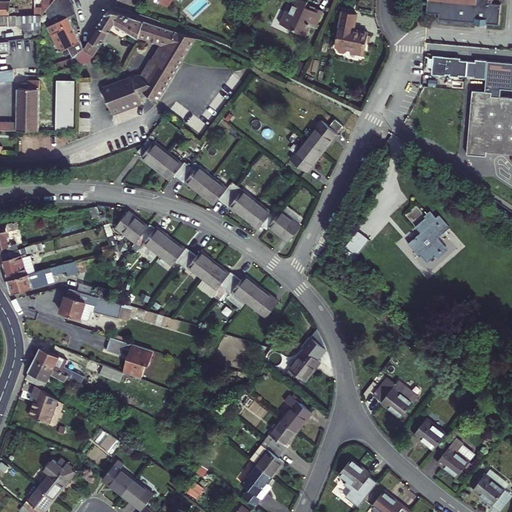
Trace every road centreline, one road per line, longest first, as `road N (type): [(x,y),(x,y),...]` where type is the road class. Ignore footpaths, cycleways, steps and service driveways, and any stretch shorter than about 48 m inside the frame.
road 1 (residential): [(0,195),(88,192),(158,203),(216,227),(291,278)]
road 2 (residential): [(291,278),(405,46),(387,0)]
road 3 (residential): [(344,407),(457,511)]
road 4 (residential): [(291,278),(336,343),(344,407)]
